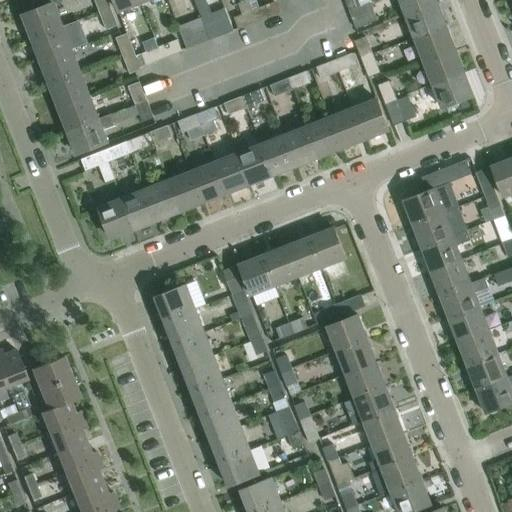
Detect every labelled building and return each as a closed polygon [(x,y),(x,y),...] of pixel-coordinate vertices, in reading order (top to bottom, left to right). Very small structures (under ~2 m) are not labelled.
[(94,0),(99,12),(111,7),(107,0),(94,0)] [(142,2),(141,0),(114,0),(118,11),(142,2)] [(256,22),(251,10),(247,0),(246,0),(238,3),(242,14),(233,17),(238,29),(256,22)] [(344,0),(348,10),(360,6),(357,0),(344,0)] [(436,3),(435,0),(400,0),(406,15),(436,3)] [(23,14),(32,38),(62,26),(53,2),(23,14)] [(370,2),(360,6),(348,10),(356,28),(377,20),(370,2)] [(269,3),(251,10),(256,22),(274,15),(269,3)] [(445,26),(436,3),(406,15),(415,38),(445,26)] [(118,25),(111,7),(99,12),(106,30),(118,25)] [(214,13),(201,18),(205,28),(210,40),(228,33),(223,21),(218,23),(214,13)] [(210,40),(205,28),(201,18),(179,26),(185,45),(187,49),(192,47),(210,40)] [(71,49),(62,26),(32,38),(41,61),(71,49)] [(454,49),(445,26),(415,38),(424,61),(454,49)] [(116,38),(123,56),(134,51),(127,33),(116,38)] [(354,41),(361,59),(373,54),(365,36),(354,41)] [(164,58),(159,47),(158,47),(155,38),(142,43),(145,52),(136,56),(140,67),(164,58)] [(177,40),(159,47),(164,58),(182,51),(177,40)] [(80,72),(71,49),(41,61),(50,84),(80,72)] [(463,72),(454,49),(424,61),(433,84),(463,72)] [(140,67),(136,56),(134,51),(123,56),(130,74),(141,69),(140,67)] [(352,53),(334,60),(339,71),(357,64),(352,53)] [(380,72),(373,54),(361,59),(368,77),(380,72)] [(339,71),(334,60),(316,67),(321,78),(339,71)] [(306,71),(288,78),(293,89),(311,82),(306,71)] [(89,96),(80,72),(50,84),(59,107),(89,96)] [(472,96),(463,72),(433,84),(442,108),(472,96)] [(293,89),(288,78),(270,85),(275,96),(293,89)] [(378,85),(385,103),(396,98),(389,80),(378,85)] [(128,86),(135,104),(147,100),(140,82),(128,86)] [(260,89),(242,96),(247,107),(265,100),(260,89)] [(397,100),(396,98),(385,103),(393,125),(416,117),(408,95),(397,100)] [(98,119),(89,96),(59,107),(68,131),(98,119)] [(247,107),(242,96),(224,103),(229,114),(247,107)] [(377,99),(353,108),(365,138),(389,129),(377,99)] [(154,118),(147,100),(135,104),(142,122),(154,118)] [(214,107),(196,114),(200,126),(204,136),(217,131),(213,120),(218,118),(214,107)] [(365,138),(353,108),(330,117),(342,147),(365,138)] [(113,113),(98,119),(68,131),(77,154),(107,142),(102,128),(105,127),(106,129),(117,125),(113,113)] [(204,136),(200,126),(196,114),(178,121),(182,133),(187,131),(191,141),(204,136)] [(342,147),(330,117),(307,126),(319,156),(342,147)] [(168,125),(150,132),(154,144),(172,137),(168,125)] [(319,156),(307,126),(284,136),(296,166),(319,156)] [(154,144),(150,132),(127,141),(131,153),(154,144)] [(296,166),(284,136),(261,145),(272,175),(296,166)] [(115,159),(131,153),(127,141),(103,150),(108,162),(114,179),(115,179),(113,174),(120,171),(115,159)] [(272,175),(261,145),(237,154),(249,184),(272,175)] [(99,165),(106,182),(114,179),(108,162),(103,150),(81,159),(85,171),(99,165)] [(249,184),(237,154),(214,163),(226,193),(249,184)] [(511,193),(511,157),(491,166),(503,197),(511,193)] [(226,193),(214,163),(191,172),(203,202),(226,193)] [(475,172),(484,196),(495,192),(486,168),(475,172)] [(203,202),(191,172),(168,181),(180,211),(203,202)] [(180,211),(168,181),(145,190),(157,220),(180,211)] [(413,224),(444,212),(457,207),(449,184),(450,183),(450,182),(403,200),(413,224)] [(157,220),(145,190),(122,199),(134,229),(157,220)] [(500,206),(495,192),(484,196),(490,210),(500,206)] [(134,229),(122,199),(99,208),(110,238),(134,229)] [(457,207),(444,212),(413,224),(422,248),(466,230),(457,207)] [(497,229),(503,243),(511,239),(511,235),(508,225),(504,216),(494,220),(497,229)] [(334,227),(310,236),(322,268),(346,258),(334,227)] [(466,230),(422,248),(431,271),(462,259),(456,244),(470,239),(466,230)] [(322,268),(310,236),(286,245),(299,276),(322,268)] [(511,255),(511,239),(503,243),(508,257),(511,255)] [(299,276),(286,245),(263,255),(275,286),(299,276)] [(275,286),(263,255),(239,264),(251,295),(275,286)] [(471,283),(462,259),(431,271),(440,295),(471,283)] [(223,270),(227,281),(237,277),(233,266),(223,270)] [(237,277),(227,281),(232,294),(243,290),(237,277)] [(485,278),(471,283),(440,295),(449,319),(480,307),(475,293),(488,288),(485,278)] [(155,296),(165,320),(196,308),(186,284),(155,296)] [(252,314),(243,290),(232,294),(241,318),(252,314)] [(361,295),(336,304),(340,315),(365,305),(361,295)] [(340,315),(336,304),(323,309),(313,313),(317,324),(327,320),(340,315)] [(489,330),(480,307),(449,319),(458,342),(489,330)] [(205,332),(196,308),(165,320),(174,344),(205,332)] [(317,324),(313,313),(303,318),(289,323),(293,333),(307,328),(317,324)] [(241,318),(251,341),(261,337),(252,314),(241,318)] [(327,326),(336,351),(367,339),(358,314),(327,326)] [(293,333),(289,323),(276,328),(280,339),(293,333)] [(498,354),(489,330),(458,342),(467,366),(498,354)] [(214,356),(205,332),(174,344),(183,368),(214,356)] [(266,351),(261,337),(251,341),(256,355),(266,351)] [(376,362),(367,339),(336,351),(345,374),(376,362)] [(1,349),(0,349),(0,371),(6,387),(27,378),(15,349),(3,354),(1,349)] [(276,358),(281,372),(292,368),(286,354),(276,358)] [(507,377),(498,354),(467,366),(476,389),(507,377)] [(31,369),(34,378),(40,376),(43,382),(37,385),(41,394),(47,392),(50,398),(44,401),(47,409),(47,410),(70,401),(79,397),(74,384),(71,385),(66,370),(68,369),(63,356),(31,369)] [(223,379),(214,356),(183,368),(192,391),(223,379)] [(385,386),(376,362),(345,374),(354,398),(385,386)] [(297,382),(292,368),(281,372),(287,386),(290,395),(300,391),(297,382)] [(263,374),(269,388),(279,384),(274,370),(263,374)] [(511,375),(507,377),(476,389),(485,413),(511,402),(511,388),(511,387),(511,386),(511,375)] [(232,402),(223,379),(192,391),(201,414),(232,402)] [(289,408),(279,384),(269,388),(274,402),(272,402),(276,412),(289,408)] [(395,410),(385,386),(354,398),(360,412),(351,416),(354,425),(364,422),(395,410)] [(74,412),(70,401),(47,410),(47,409),(40,412),(48,433),(83,419),(79,410),(74,412)] [(294,405),(300,419),(310,415),(304,401),(294,405)] [(241,426),(232,402),(201,414),(210,438),(241,426)] [(28,408),(16,413),(20,421),(31,416),(28,408)] [(298,431),(289,408),(276,412),(276,413),(278,412),(287,435),(298,431)] [(404,433),(395,410),(364,422),(372,445),(404,433)] [(20,421),(16,413),(5,417),(8,425),(20,421)] [(319,439),(310,415),(300,419),(309,443),(319,439)] [(86,427),(83,419),(48,433),(56,453),(86,441),(81,429),(86,427)] [(250,450),(241,426),(210,438),(219,462),(250,450)] [(303,444),(298,431),(287,435),(293,449),(303,444)] [(6,437),(11,447),(19,444),(15,433),(6,437)] [(412,456),(404,433),(372,445),(381,468),(412,456)] [(90,453),(86,441),(56,453),(64,473),(99,459),(95,451),(90,453)] [(24,457),(19,444),(11,447),(16,460),(24,457)] [(323,448),(328,462),(339,458),(333,444),(323,448)] [(9,463),(4,450),(0,451),(0,464),(1,466),(9,463)] [(259,474),(250,450),(219,462),(228,486),(259,474)] [(422,480),(412,456),(381,468),(391,492),(422,480)] [(342,465),(339,458),(328,462),(337,485),(354,478),(348,463),(342,465)] [(102,468),(99,459),(64,473),(73,493),(102,482),(97,470),(102,468)] [(314,473),(319,486),(330,482),(324,469),(314,473)] [(22,477),(27,488),(35,485),(31,474),(22,477)] [(240,489),(249,511),(253,511),(281,501),(272,477),(240,489)] [(7,483),(12,494),(20,491),(16,480),(7,483)] [(409,511),(431,504),(422,480),(391,492),(398,511),(409,511)] [(107,493),(102,482),(73,493),(80,511),(84,511),(115,500),(112,491),(107,493)] [(335,496),(330,482),(319,486),(325,500),(335,496)] [(40,497),(35,485),(27,488),(32,500),(40,497)] [(25,503),(20,491),(12,494),(17,506),(25,503)] [(351,491),(341,495),(347,509),(357,505),(351,491)] [(118,508),(115,500),(84,511),(114,511),(113,510),(118,508)] [(285,511),(281,501),(253,511),(285,511)]
